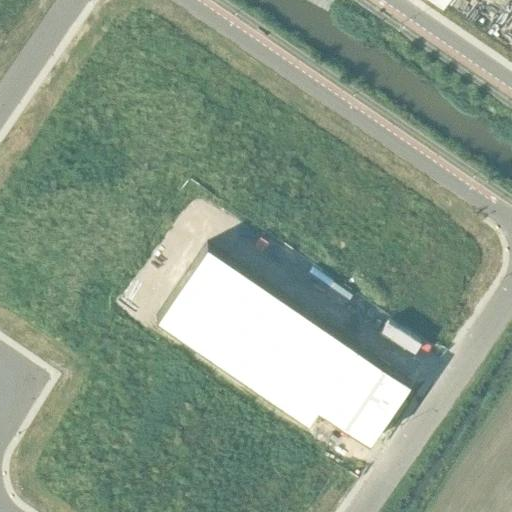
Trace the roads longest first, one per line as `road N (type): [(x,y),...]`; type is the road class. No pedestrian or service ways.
road 1 (unclassified): [(511,288),(360,511),(15,511),(0,501)]
road 2 (unclassified): [(183,0),(511,224)]
road 3 (unclassified): [(511,82),(392,0)]
road 4 (unclassified): [(0,103),(67,0)]
